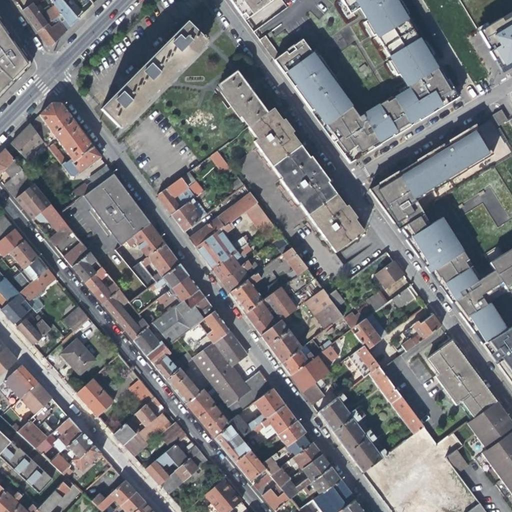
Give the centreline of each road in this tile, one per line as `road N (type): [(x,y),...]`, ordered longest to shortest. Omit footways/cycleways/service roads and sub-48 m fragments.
road 1 (residential): [(51,72),(377,511)]
road 2 (residential): [(0,198),(259,511)]
road 3 (residential): [(511,407),(348,182)]
road 4 (residential): [(166,511),(0,327)]
road 5 (residential): [(348,182),(214,0)]
road 6 (residential): [(478,104),(348,182)]
